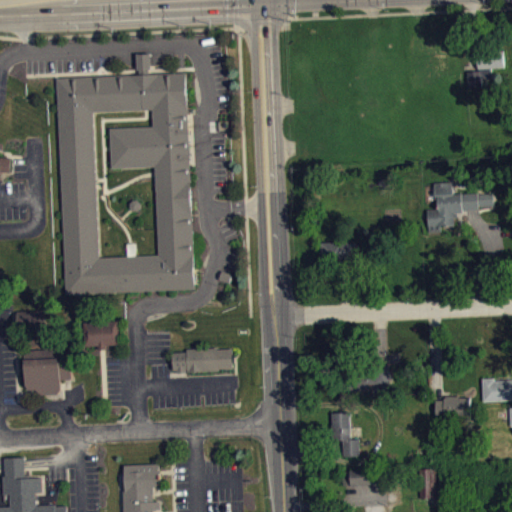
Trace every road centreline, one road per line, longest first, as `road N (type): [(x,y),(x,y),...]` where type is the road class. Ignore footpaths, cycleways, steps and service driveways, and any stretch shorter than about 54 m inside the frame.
road 1 (secondary): [(287,511),(260,0)]
road 2 (residential): [(280,317),(511,304)]
